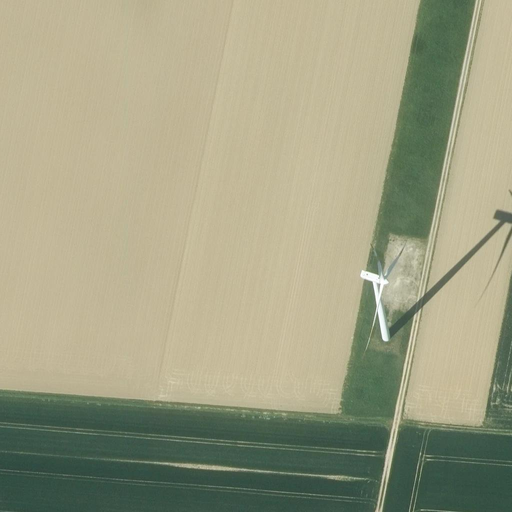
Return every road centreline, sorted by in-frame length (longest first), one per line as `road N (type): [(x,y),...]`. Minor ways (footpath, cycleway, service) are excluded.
road 1 (track): [(511,433),(0,395)]
road 2 (track): [(395,311),(417,315),(479,0)]
road 3 (track): [(382,511),(417,315)]
